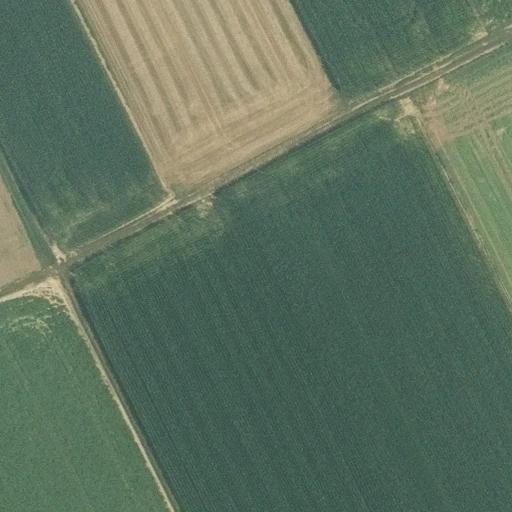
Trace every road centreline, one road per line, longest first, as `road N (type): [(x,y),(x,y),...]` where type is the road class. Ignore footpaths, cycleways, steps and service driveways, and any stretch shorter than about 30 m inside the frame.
road 1 (track): [(0,297),(58,275),(511,37)]
road 2 (track): [(172,511),(0,158)]
